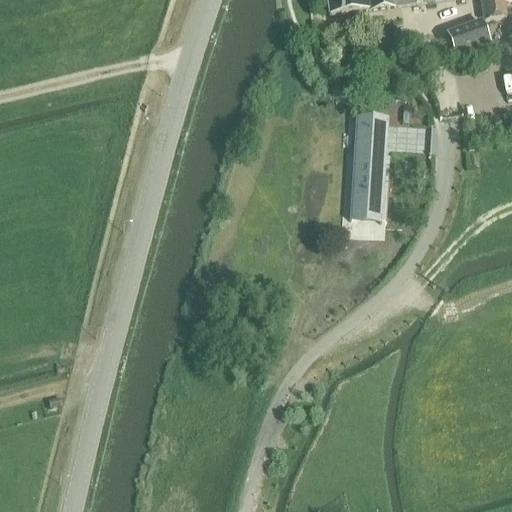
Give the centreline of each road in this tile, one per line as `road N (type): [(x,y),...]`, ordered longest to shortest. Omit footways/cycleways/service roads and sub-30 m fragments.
road 1 (secondary): [(74,511),(104,367),(208,0)]
road 2 (unclassified): [(245,511),(260,447),(297,367),(383,302),(426,248),(444,198),(447,133)]
road 3 (track): [(0,102),(191,59)]
